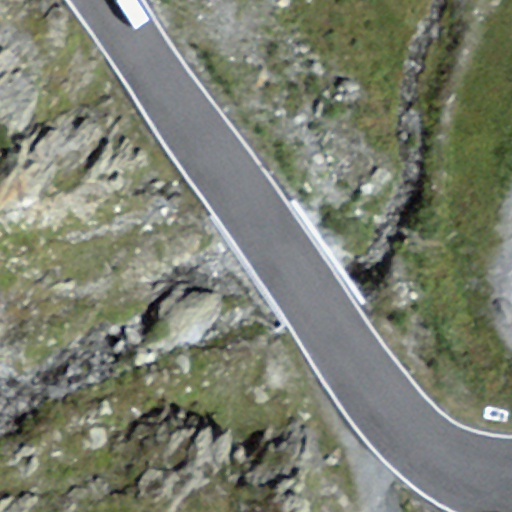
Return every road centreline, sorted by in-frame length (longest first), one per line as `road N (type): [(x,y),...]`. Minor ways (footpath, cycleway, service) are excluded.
road 1 (tertiary): [(511,485),(454,465),(399,417),(109,0)]
road 2 (trunk): [(456,511),(511,375)]
